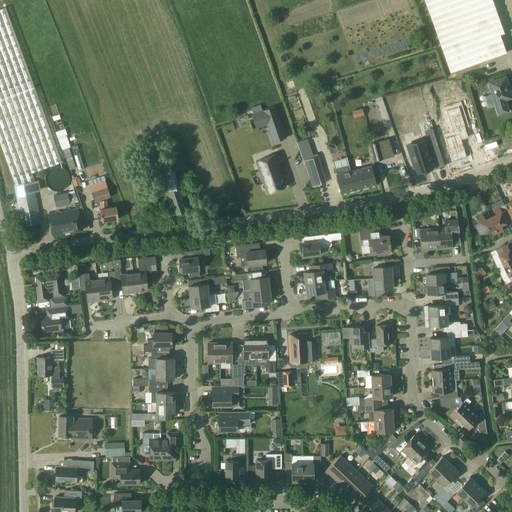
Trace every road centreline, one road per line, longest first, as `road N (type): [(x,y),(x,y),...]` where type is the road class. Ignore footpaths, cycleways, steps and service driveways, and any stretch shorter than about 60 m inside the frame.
road 1 (unclassified): [(8,250),(369,205),(511,161)]
road 2 (unclassified): [(25,511),(19,314),(8,250)]
road 3 (residential): [(511,495),(420,411),(409,306)]
road 4 (residential): [(206,501),(191,323)]
